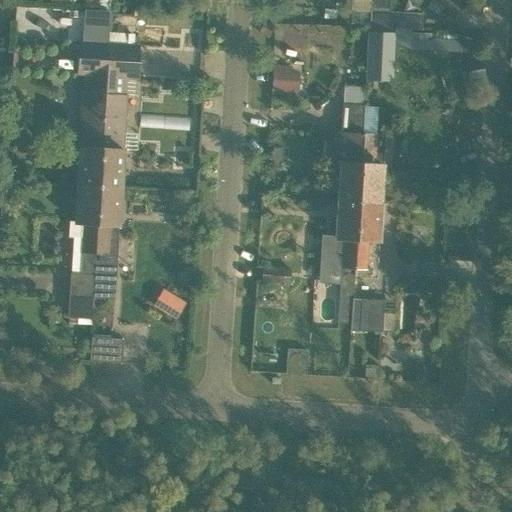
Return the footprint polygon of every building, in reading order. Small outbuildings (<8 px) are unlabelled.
[(370,0),(370,8),(369,24),(388,25),(389,0),(370,0)] [(392,34),(369,33),(365,79),(389,80),(392,34)] [(82,92),(77,185),(99,186),(107,44),(79,42),(77,74),(85,74),(83,92),(82,92)] [(99,186),(121,187),(123,149),(122,149),(126,95),(124,95),(125,77),(137,78),(138,46),(108,44),(107,44),(99,186)] [(296,91),(296,63),(270,64),(271,92),(296,91)] [(362,134),(361,134),(363,105),(342,104),(340,133),(349,134),(347,163),(339,162),(336,200),(358,201),(362,134)] [(358,201),(380,202),(384,140),(375,139),(375,135),(362,134),(358,201)] [(91,319),(93,298),(99,186),(77,185),(74,222),(83,222),(80,273),(70,273),(68,297),(67,318),(91,319)] [(93,298),(113,299),(116,260),(118,224),(121,187),(99,186),(93,298)] [(336,200),(333,254),(342,254),(341,267),(340,280),(337,322),(350,323),(351,323),(352,299),(354,276),(358,201),(336,200)] [(358,201),(354,276),(376,278),(380,202),(358,201)] [(290,269),(263,267),(262,281),(289,283),(290,269)] [(150,306),(176,318),(185,300),(159,287),(150,306)] [(352,299),(351,323),(350,323),(349,331),(380,331),(382,301),(352,299)] [(122,339),(90,337),(89,361),(121,363),(122,339)] [(285,373),(305,374),(307,350),(286,349),(285,373)]
